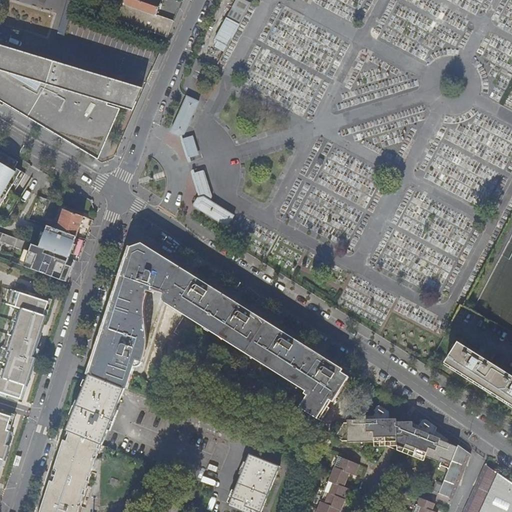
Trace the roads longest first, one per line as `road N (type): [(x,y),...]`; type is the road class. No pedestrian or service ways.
road 1 (secondary): [(122,199),(511,453)]
road 2 (residential): [(47,420),(122,199)]
road 3 (residential): [(122,199),(124,176),(200,0)]
road 4 (secondary): [(122,199),(0,126)]
